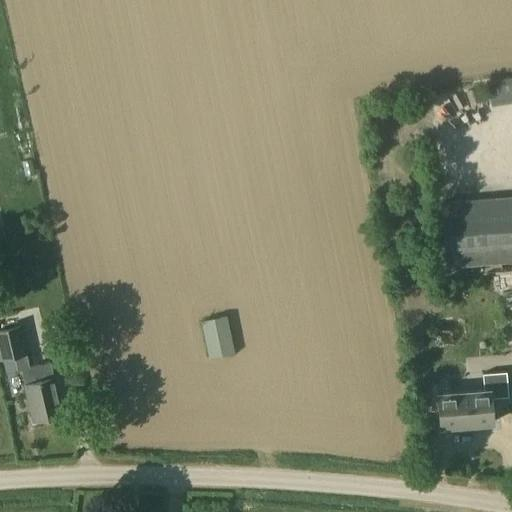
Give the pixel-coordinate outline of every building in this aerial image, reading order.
[(511,102),(511,88),(492,89),(493,103),(511,102)] [(511,196),(440,202),(444,269),(511,262),(511,196)] [(226,316),(202,321),(209,357),(233,352),(226,316)] [(0,331),(0,361),(28,355),(22,326),(0,331)] [(50,363),(21,369),(29,409),(32,421),(62,415),(54,377),(53,377),(50,363)] [(440,427),(492,423),(490,399),(508,397),(506,372),(482,374),(484,391),(438,395),(440,427)]
